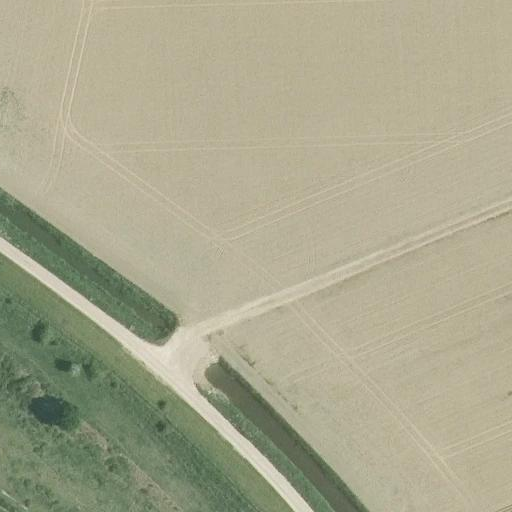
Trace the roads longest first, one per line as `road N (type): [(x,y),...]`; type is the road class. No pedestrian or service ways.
road 1 (unclassified): [(304,511),(157,364),(0,249)]
road 2 (track): [(511,199),(187,335),(157,364)]
